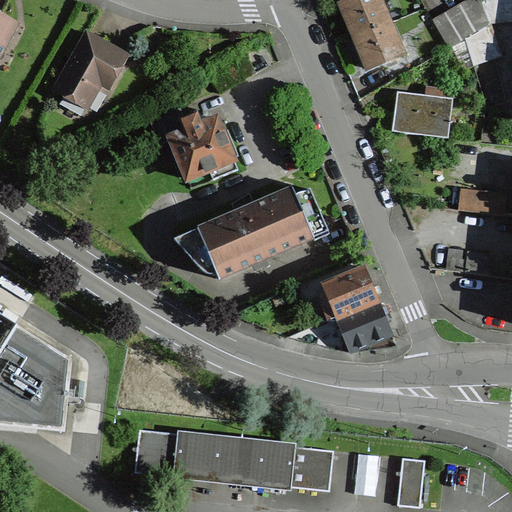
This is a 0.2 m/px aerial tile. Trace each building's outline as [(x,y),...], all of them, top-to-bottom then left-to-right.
[(343,0),(336,3),(350,35),(385,21),(375,0),(343,0)] [(477,0),(467,0),(459,5),(472,30),(487,22),(477,0)] [(511,0),(477,0),(487,22),(488,21),(511,19),(511,0)] [(472,30),(459,5),(445,12),(459,39),(462,37),(472,30)] [(445,12),(430,20),(445,46),(459,39),(445,12)] [(0,45),(13,22),(0,14),(0,45)] [(385,21),(350,35),(363,68),(398,54),(385,21)] [(470,64),(482,60),(499,55),(488,21),(487,22),(472,30),(462,37),(470,64)] [(124,55),(84,32),(51,90),(83,107),(98,83),(105,87),(124,55)] [(395,92),(390,129),(443,136),(448,99),(395,92)] [(212,177),(236,167),(214,116),(208,118),(204,110),(194,115),(193,112),(180,117),(175,106),(147,117),(158,141),(170,136),(187,176),(208,167),(212,177)] [(231,211),(170,237),(194,264),(207,259),(214,276),(310,235),(307,228),(321,222),(306,187),(292,193),(289,186),(251,202),(247,195),(239,199),(238,197),(228,202),(231,211)] [(440,196),(439,206),(500,214),(502,194),(458,189),(457,198),(440,196)] [(444,248),(442,266),(463,269),(465,251),(444,248)] [(465,251),(463,269),(484,272),(486,254),(465,251)] [(442,266),(424,264),(432,282),(484,289),(488,273),(484,272),(463,269),(442,266)] [(334,313),(374,297),(361,267),(321,284),(330,308),(326,309),(328,316),(334,313)] [(389,333),(375,299),(335,316),(340,326),(333,328),(339,342),(345,339),(349,348),(389,333)] [(0,424),(60,431),(67,360),(0,317),(0,424)] [(289,444),(233,438),(181,432),(175,473),(284,485),(289,444)] [(332,449),(289,444),(284,485),(327,490),(332,449)] [(412,506),(418,504),(423,460),(401,457),(396,504),(412,506)]
